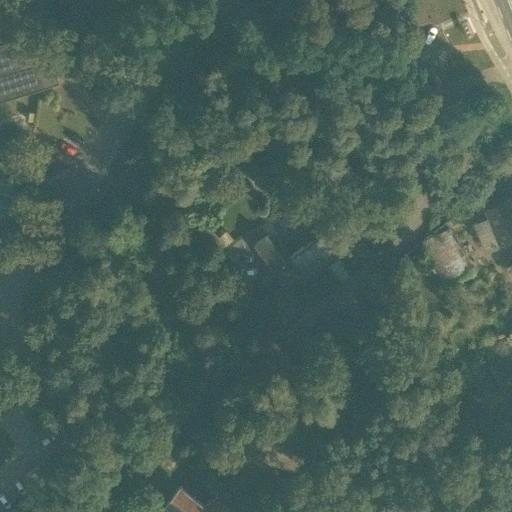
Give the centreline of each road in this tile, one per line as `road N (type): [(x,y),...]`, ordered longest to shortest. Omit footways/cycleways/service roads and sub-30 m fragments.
road 1 (track): [(63,511),(408,229)]
road 2 (unclassified): [(408,229),(432,163),(448,74)]
